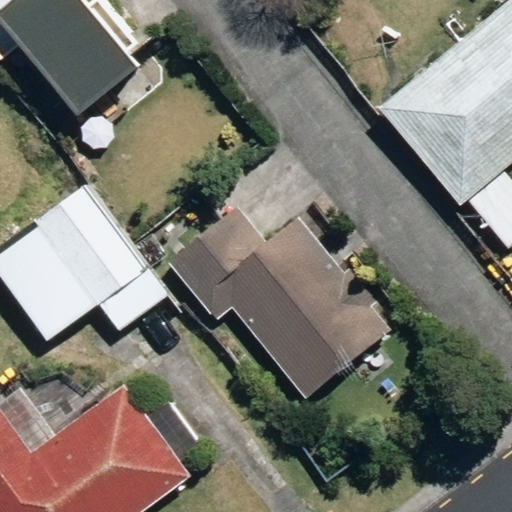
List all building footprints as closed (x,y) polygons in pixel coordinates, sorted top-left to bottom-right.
[(0,0),(0,14),(28,51),(45,36),(103,114),(169,65),(120,0),(0,0)] [(511,0),(506,0),(391,96),(472,195),(511,161),(511,0)] [(60,222),(116,302),(170,263),(115,184),(60,222)] [(249,303),(320,395),(403,331),(386,307),(390,304),(366,273),(361,277),(312,214),(281,239),(254,204),(187,258),(232,316),(249,303)] [(61,340),(116,302),(60,222),(5,261),(61,340)] [(0,402),(0,500),(8,511),(154,511),(207,474),(142,384),(47,452),(7,397),(0,402)]
